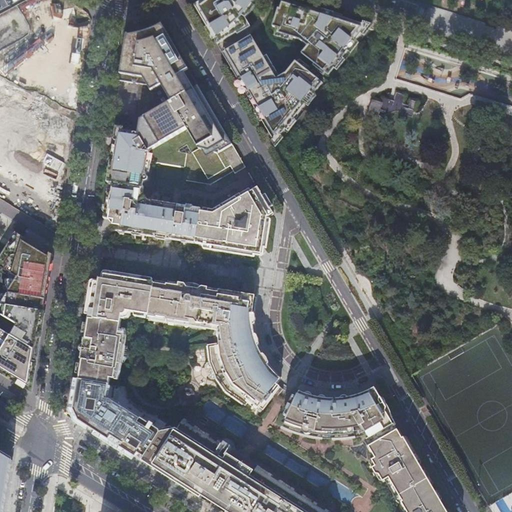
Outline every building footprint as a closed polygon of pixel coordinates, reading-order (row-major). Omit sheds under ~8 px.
[(203,0),(201,2),(195,6),(195,8),(196,10),(196,11),(216,45),(236,34),(237,35),(250,28),(245,19),(248,16),(254,8),(251,6),(255,0),(203,0)] [(355,41),(360,34),(363,36),(371,27),(283,0),(282,0),(279,9),(277,9),(271,27),(276,29),(273,37),(288,41),(289,38),(299,41),(307,47),(300,55),(317,68),(315,70),(322,76),(324,74),(327,76),(333,69),(335,71),(344,61),(341,58),(347,52),(349,53),(357,43),(355,41)] [(245,168),(192,77),(161,25),(154,29),(142,33),(134,36),(125,37),(123,51),(126,52),(125,55),(123,54),(118,82),(123,83),(132,84),(132,81),(135,82),(135,85),(138,85),(131,125),(148,152),(186,130),(197,149),(201,150),(205,159),(214,154),(215,154),(225,169),(229,167),(234,174),(245,168)] [(315,97),(313,95),(321,84),(304,70),(306,68),(298,62),(297,64),(294,62),(285,74),(276,79),(270,70),(273,69),(266,56),(263,58),(250,37),(221,54),(275,147),(282,138),(279,136),(283,132),(286,133),(295,122),(292,120),(304,105),(307,107),(315,97)] [(373,99),(368,113),(378,117),(383,102),(373,99)] [(142,193),(142,190),(142,189),(143,182),(144,182),(146,182),(147,181),(147,180),(147,179),(146,177),(144,176),(145,173),(147,174),(148,173),(149,168),(146,167),(147,162),(150,163),(151,158),(150,156),(148,156),(148,153),(148,152),(131,125),(123,131),(123,129),(115,128),(114,136),(110,156),(111,157),(113,158),(112,163),(110,162),(109,163),(108,169),(107,176),(106,184),(107,184),(106,194),(107,196),(105,208),(103,207),(102,213),(104,216),(103,220),(108,221),(110,224),(112,227),(111,232),(116,232),(118,235),(122,236),(123,234),(130,235),(131,237),(139,238),(141,237),(148,238),(151,238),(153,241),(156,241),(157,239),(180,243),(195,245),(202,246),(203,246),(203,245),(219,248),(219,249),(252,254),(257,250),(262,247),(264,231),(263,231),(265,220),(266,220),(266,219),(272,215),(257,189),(250,193),(249,190),(212,211),(208,210),(207,214),(200,213),(201,210),(193,209),(192,207),(186,206),(185,207),(177,206),(177,208),(170,207),(163,206),(163,204),(151,202),(148,201),(142,193)] [(209,186),(203,184),(203,185),(203,188),(205,190),(207,191),(209,192),(212,191),(214,190),(216,188),(216,185),(216,182),(209,186)] [(0,315),(16,325),(11,336),(0,329),(0,373),(31,392),(41,332),(48,290),(51,267),(53,256),(22,237),(16,246),(9,242),(0,255),(0,268),(15,278),(6,306),(0,305),(0,306),(0,315)] [(330,511),(257,465),(253,471),(241,463),(228,455),(232,449),(183,418),(176,429),(174,430),(171,428),(164,429),(162,432),(159,433),(158,435),(151,431),(153,428),(145,423),(146,423),(139,419),(139,420),(133,416),(134,415),(127,411),(114,403),(112,406),(106,402),(107,397),(109,398),(111,387),(108,387),(109,385),(110,378),(115,379),(114,380),(118,380),(120,374),(126,338),(125,331),(122,330),(122,331),(119,331),(121,320),(124,320),(125,320),(126,319),(127,319),(128,318),(128,317),(129,316),(129,317),(130,313),(134,313),(134,317),(145,319),(145,315),(149,316),(148,318),(148,321),(156,323),(156,321),(166,323),(165,324),(205,330),(206,329),(217,331),(219,344),(206,345),(209,363),(206,364),(204,366),(204,369),(207,378),(210,380),(212,381),(215,379),(224,393),(244,407),(247,404),(253,409),(256,409),(257,407),(262,411),(272,398),(275,400),(282,390),(276,385),(280,381),(270,371),(261,356),(255,342),(252,321),(254,300),(207,292),(207,289),(202,288),(199,287),(194,285),(189,285),(185,286),(179,285),(178,288),(151,283),(152,280),(114,274),(113,274),(111,274),(110,276),(110,277),(103,276),(103,280),(99,279),(98,283),(94,283),(93,289),(88,292),(85,316),(88,316),(87,324),(83,324),(81,334),(84,339),(81,357),(80,359),(81,359),(78,381),(81,381),(80,388),(77,387),(75,397),(71,397),(69,411),(72,417),(74,423),(87,431),(89,428),(95,431),(93,435),(112,447),(131,459),(133,456),(141,461),(178,484),(200,499),(201,497),(215,506),(224,511),(330,511)] [(182,392),(181,397),(183,401),(188,402),(192,399),(193,394),(191,390),(186,389),(182,392)] [(394,425),(395,425),(374,389),(364,394),(354,398),(344,399),(329,400),(315,398),(308,396),(299,393),(297,398),(294,397),(290,395),(284,406),(287,408),(284,416),(288,418),(283,429),(302,436),(323,440),(345,440),(364,436),(367,442),(394,425)] [(446,511),(427,479),(414,457),(402,436),(400,432),(398,431),(394,425),(367,442),(365,443),(364,443),(367,448),(369,449),(369,450),(368,450),(367,452),(371,459),(373,459),(375,459),(375,460),(372,461),(370,463),(369,465),(372,470),(379,482),(383,483),(385,482),(398,504),(399,504),(400,506),(400,508),(402,511),(446,511)] [(0,511),(4,511),(12,461),(0,453),(0,511)]
